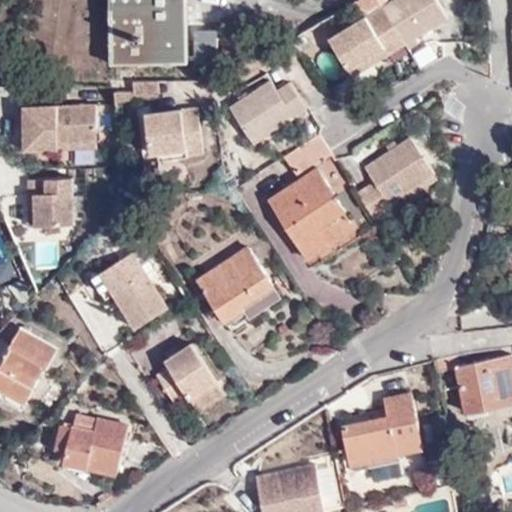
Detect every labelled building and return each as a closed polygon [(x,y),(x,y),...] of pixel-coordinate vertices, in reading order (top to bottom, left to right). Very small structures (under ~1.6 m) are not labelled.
[(109,0),(111,60),(187,59),(188,59),(186,0),(109,0)] [(356,76),(410,43),(450,19),(438,0),(395,0),(332,40),(356,76)] [(195,26),(196,59),(217,58),(217,26),(195,26)] [(415,52),(410,43),(356,76),(362,85),(415,52)] [(327,81),(342,72),(329,48),(314,57),(327,81)] [(161,82),(160,78),(135,79),(135,88),(116,89),(116,101),(139,100),(139,96),(161,96),(161,82)] [(280,90),(273,80),(233,107),(256,143),(309,108),(293,82),(280,90)] [(96,104),(26,106),(27,148),(63,147),(97,146),(96,104)] [(185,109),(183,105),(147,109),(153,154),(168,152),(167,148),(195,144),(196,149),(204,147),(201,107),(185,109)] [(321,132),(287,153),(298,172),(333,150),(321,132)] [(361,192),(377,217),(394,206),(391,202),(404,194),(438,171),(415,135),(367,166),(376,181),(361,192)] [(196,153),(196,149),(195,144),(167,148),(168,152),(169,158),(196,153)] [(97,163),(97,146),(63,147),(63,164),(97,163)] [(320,165),(271,197),(310,256),(358,225),(320,165)] [(443,179),(438,171),(404,194),(409,201),(443,179)] [(71,225),(74,224),(76,223),(74,177),(30,178),(30,209),(37,209),(38,225),(71,225)] [(71,225),(40,226),(41,245),(72,244),(71,225)] [(251,245),(201,277),(230,323),(240,317),(242,321),(253,314),(246,303),(275,284),(251,245)] [(134,251),(101,272),(137,327),(169,306),(134,251)] [(0,283),(15,277),(9,262),(0,265),(0,283)] [(275,284),(246,303),(253,314),(282,295),(275,284)] [(57,344),(22,325),(12,344),(9,343),(4,353),(7,354),(0,366),(0,395),(7,399),(10,394),(26,403),(57,344)] [(226,394),(193,342),(167,360),(170,366),(158,374),(175,400),(187,392),(200,411),(226,394)] [(455,353),(439,356),(442,367),(457,364),(455,353)] [(511,353),(457,364),(466,408),(511,398),(511,353)] [(389,414),(347,424),(345,424),(355,465),(371,461),(374,474),(404,467),(401,451),(426,445),(413,388),(385,395),(389,414)] [(0,400),(23,409),(26,403),(10,394),(7,399),(0,395),(0,400)] [(131,425),(78,412),(75,426),(66,423),(59,449),(68,451),(67,460),(119,473),(131,425)] [(328,511),(319,463),(258,474),(265,511),(328,511)] [(410,504),(408,494),(394,497),(396,507),(410,504)]
